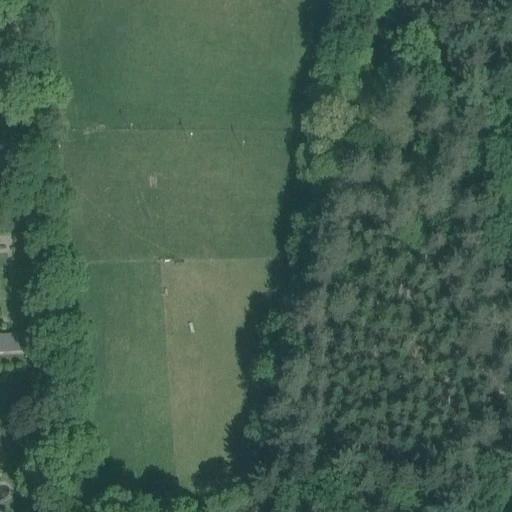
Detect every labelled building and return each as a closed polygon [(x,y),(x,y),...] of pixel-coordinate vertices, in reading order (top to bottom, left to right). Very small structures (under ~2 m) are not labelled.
[(13,33),(12,16),(0,16),(0,26),(1,34),(13,33)] [(43,202),(33,202),(33,210),(43,209),(43,202)] [(13,214),(5,223),(18,234),(26,225),(13,214)] [(0,454),(12,453),(11,438),(0,438),(0,454)] [(39,463),(38,463),(37,463),(36,464),(35,464),(34,464),(34,465),(33,465),(33,466),(32,467),(32,468),(32,469),(31,469),(31,470),(31,471),(32,472),(32,473),(32,474),(33,474),(33,475),(34,475),(34,476),(35,476),(36,477),(37,477),(38,477),(39,477),(40,477),(41,477),(42,476),(43,476),(43,475),(44,475),(44,474),(45,473),(45,472),(45,471),(45,470),(45,469),(45,468),(45,467),(44,467),(44,466),(43,465),(42,464),(41,464),(40,463),(39,463)]
